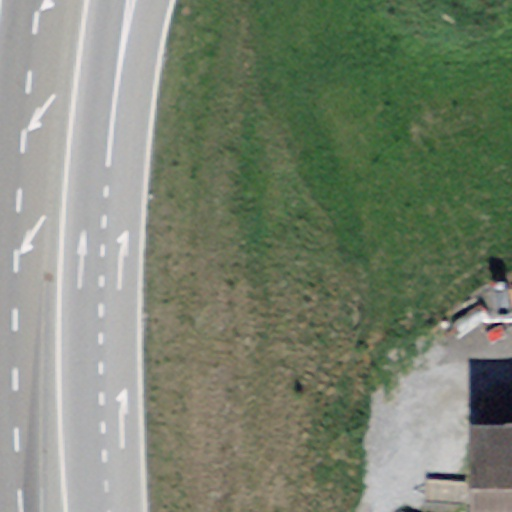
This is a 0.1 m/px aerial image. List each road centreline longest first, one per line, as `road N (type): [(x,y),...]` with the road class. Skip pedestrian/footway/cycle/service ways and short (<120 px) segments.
road 1 (primary): [(42,511),(65,169),(86,0)]
road 2 (track): [(376,511),(434,411),(511,408)]
